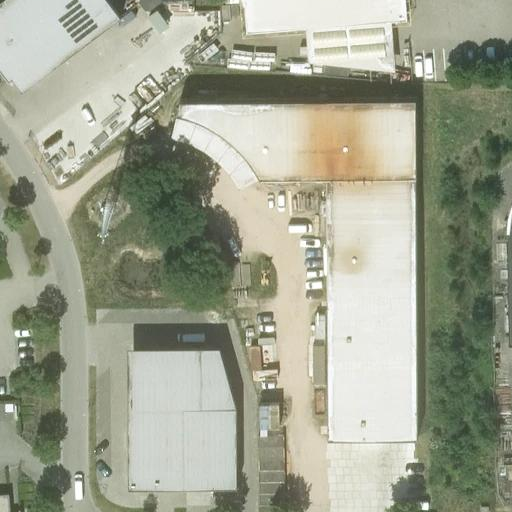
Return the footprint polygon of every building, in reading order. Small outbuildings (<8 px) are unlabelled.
[(121,17),(108,0),(1,0),(0,1),(2,4),(0,4),(0,68),(9,81),(12,78),(22,91),(121,17)] [(405,0),(243,0),(246,33),(407,20),(405,0)] [(198,85),(198,94),(347,94),(347,78),(208,78),(208,85),(198,85)] [(180,99),(177,113),(185,115),(194,118),(202,121),(210,125),(216,128),(222,133),(228,137),(233,141),(239,147),(244,152),(250,159),(254,165),(257,170),(261,176),(328,176),(328,437),(418,436),(416,98),(180,99)] [(128,425),(128,486),(237,486),(237,406),(220,345),(160,346),(160,347),(134,347),(129,425),(128,425)] [(17,401),(0,400),(0,416),(16,417),(17,401)] [(0,511),(10,511),(9,493),(0,493),(0,511)]
